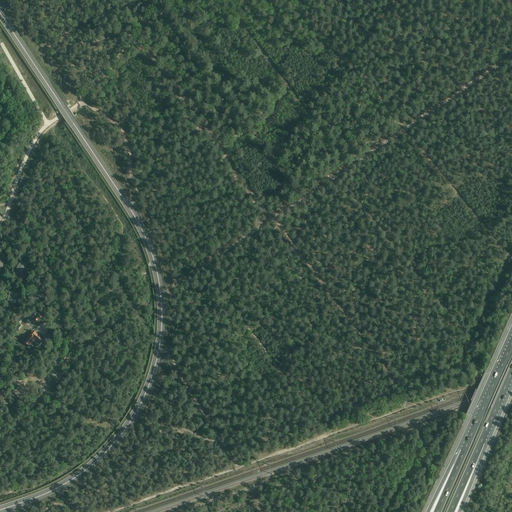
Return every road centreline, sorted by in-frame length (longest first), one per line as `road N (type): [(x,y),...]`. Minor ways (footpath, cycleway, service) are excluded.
road 1 (primary): [(0,510),(58,487),(113,444),(146,391),(161,324),(158,279),(136,219),(0,13)]
road 2 (track): [(179,511),(511,389)]
road 3 (track): [(110,511),(409,406)]
road 4 (track): [(271,219),(511,55)]
road 5 (residential): [(0,441),(35,405),(61,328),(46,261),(19,226),(1,219)]
road 6 (track): [(409,406),(271,219)]
road 7 (track): [(271,219),(134,35)]
road 8 (track): [(404,128),(299,0)]
road 9 (track): [(9,202),(45,131),(82,99)]
